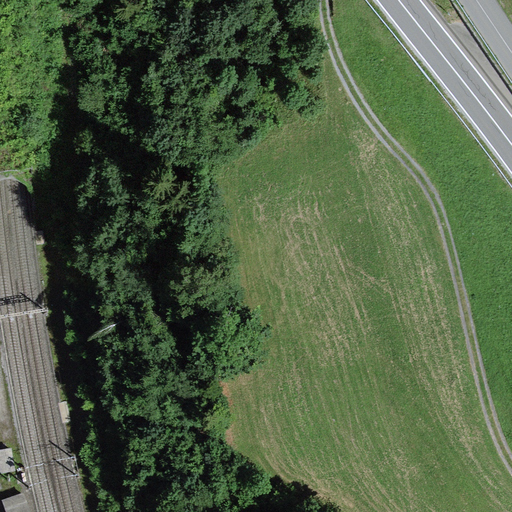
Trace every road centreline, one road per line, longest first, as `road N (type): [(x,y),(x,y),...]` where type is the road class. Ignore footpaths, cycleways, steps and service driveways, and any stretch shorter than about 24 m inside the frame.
road 1 (track): [(319,0),(348,85),(418,172),(439,212),(487,406),(511,466)]
road 2 (trunk): [(511,145),(400,0)]
